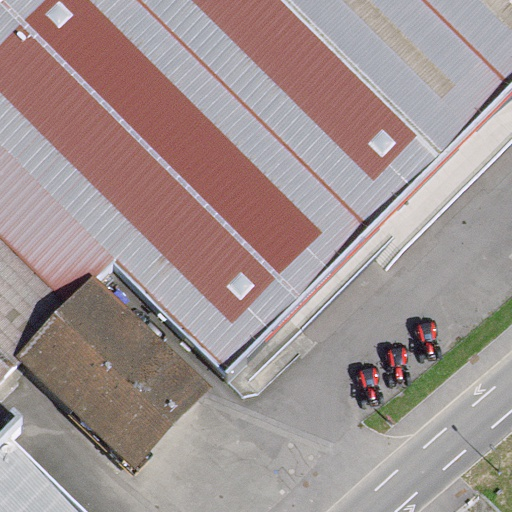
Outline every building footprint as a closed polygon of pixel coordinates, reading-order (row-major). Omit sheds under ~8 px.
[(245,395),(511,126),(511,0),(35,0),(0,36),(0,178),(119,293),(129,283),(245,395)] [(0,335),(43,373),(119,293),(0,178),(0,335)] [(112,410),(163,464),(216,411),(111,310),(52,375),(101,420),(112,410)] [(5,414),(43,373),(0,335),(0,511),(70,511),(19,462),(35,446),(5,414)] [(154,473),(163,464),(112,410),(101,420),(154,473)]
